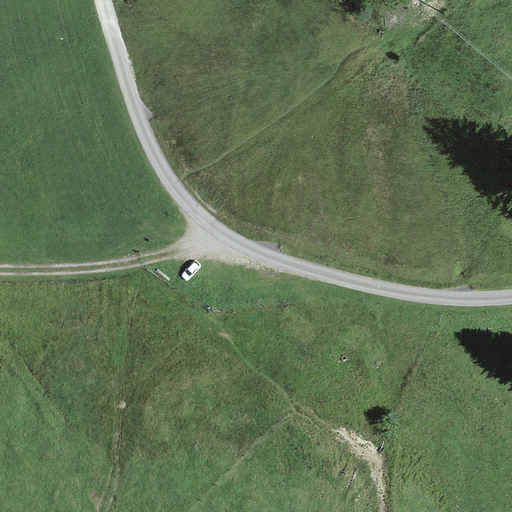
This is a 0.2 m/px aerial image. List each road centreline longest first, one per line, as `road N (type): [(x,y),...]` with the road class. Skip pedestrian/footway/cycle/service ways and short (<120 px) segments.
road 1 (track): [(178,192),(377,61),(438,0)]
road 2 (track): [(217,230),(260,254),(380,288),(511,296)]
road 3 (track): [(103,0),(157,160),(217,230)]
road 4 (track): [(0,271),(169,257)]
